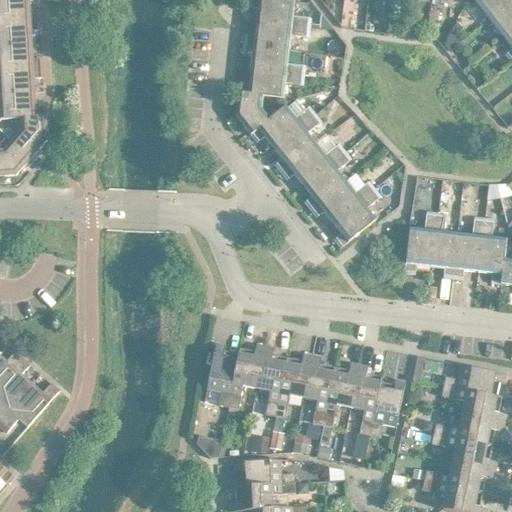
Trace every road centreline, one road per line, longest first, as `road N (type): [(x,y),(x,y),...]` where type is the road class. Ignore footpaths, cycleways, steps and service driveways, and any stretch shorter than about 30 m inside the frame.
road 1 (residential): [(511,321),(287,297),(250,286),(220,219)]
road 2 (residential): [(271,194),(226,136),(238,20)]
